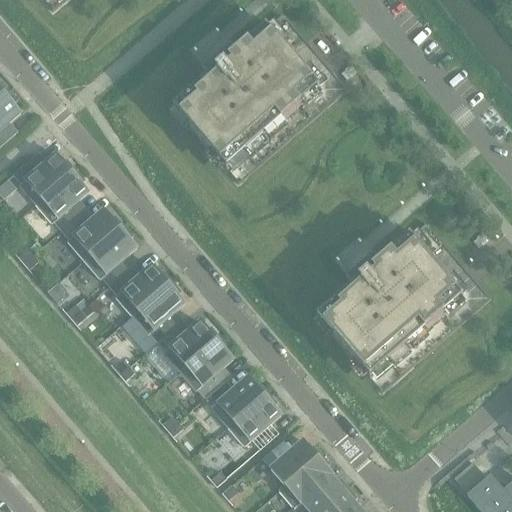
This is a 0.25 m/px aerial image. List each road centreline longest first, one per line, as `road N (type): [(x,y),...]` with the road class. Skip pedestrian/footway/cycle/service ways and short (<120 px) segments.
road 1 (residential): [(0,45),(393,498)]
road 2 (residential): [(511,174),(362,0)]
road 3 (residential): [(511,393),(393,498)]
